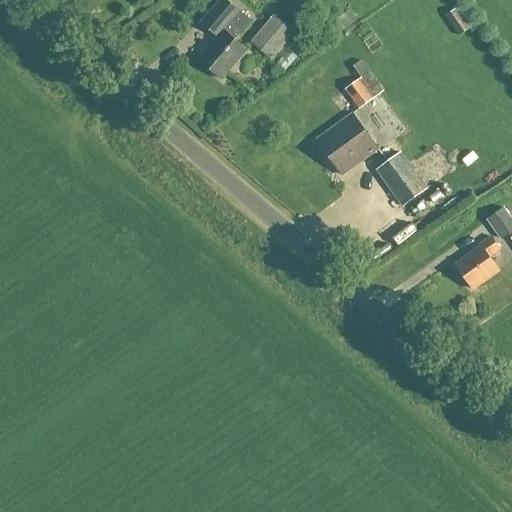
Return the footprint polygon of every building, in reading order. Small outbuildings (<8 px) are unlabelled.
[(234,41),(250,22),(224,0),(223,0),(202,25),(219,39),(199,61),(221,80),(246,51),(234,41)] [(471,3),(462,7),(474,35),(483,31),(471,3)] [(371,27),(360,36),(376,56),(388,46),(371,27)] [(252,43),(271,59),(283,46),(264,30),(252,43)] [(358,111),(384,92),(362,60),(353,67),(361,78),(359,80),(344,90),(358,111)] [(343,176),(379,149),(352,114),(316,140),(343,176)] [(402,207),(427,189),(401,154),(377,171),(402,207)] [(501,241),(511,233),(511,218),(504,207),(486,221),(501,241)] [(490,258),(500,251),(491,237),(479,245),(481,247),(455,266),(473,290),(499,271),(490,258)]
